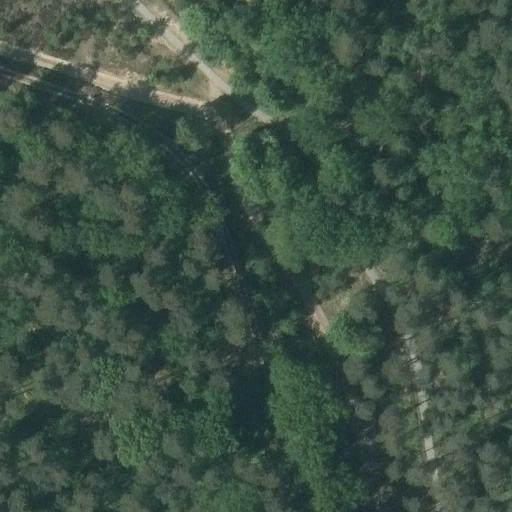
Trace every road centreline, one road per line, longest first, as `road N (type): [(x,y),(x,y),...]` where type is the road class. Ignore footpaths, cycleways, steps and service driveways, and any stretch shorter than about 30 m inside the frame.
road 1 (track): [(0,46),(218,120),(235,180),(334,357),(380,511)]
road 2 (track): [(308,511),(239,275),(186,154),(111,108),(0,72)]
